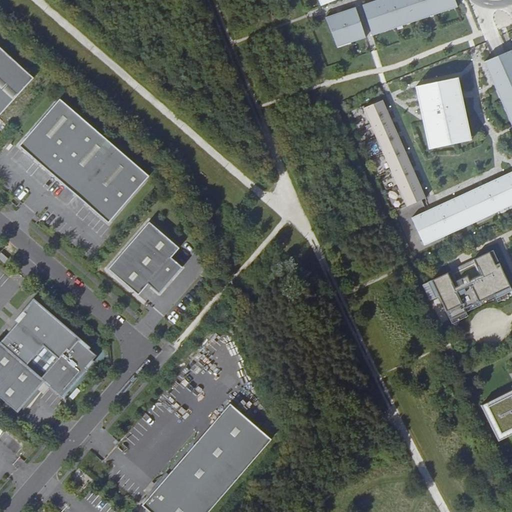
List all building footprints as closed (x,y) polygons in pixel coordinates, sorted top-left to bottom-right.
[(371,0),(363,3),(373,28),(375,33),(455,1),(455,0),(371,0)] [(356,6),(327,18),(337,43),(339,48),(368,36),(366,31),(356,6)] [(0,48),(0,115),(34,79),(0,48)] [(488,60),(483,62),(494,86),(511,126),(511,53),(511,51),(488,60)] [(438,82),(416,87),(432,150),(474,139),(458,77),(438,82)] [(60,99),(19,147),(108,224),(149,177),(60,99)] [(427,199),(384,101),(364,109),(407,207),(427,199)] [(511,170),(412,218),(422,240),(424,246),(511,204),(511,170)] [(149,222),(108,270),(138,296),(148,285),(159,295),(182,268),(171,258),(179,249),(149,222)] [(486,272),(456,286),(468,310),(511,288),(511,285),(494,250),(479,260),(486,272)] [(1,253),(0,254),(0,259),(4,264),(8,259),(1,253)] [(441,296),(452,323),(470,315),(468,310),(456,286),(449,272),(425,284),(432,297),(441,296)] [(80,340),(34,300),(23,312),(26,315),(18,323),(17,323),(0,343),(0,342),(0,397),(18,413),(45,381),(51,387),(50,388),(62,398),(88,369),(86,368),(93,361),(96,356),(79,341),(80,340)] [(23,312),(15,321),(17,323),(18,323),(26,315),(23,312)] [(93,361),(86,368),(88,369),(88,370),(94,362),(93,361)] [(485,412),(501,443),(511,437),(511,393),(508,396),(510,399),(485,412)] [(229,404),(141,506),(148,511),(208,511),(271,440),(229,404)]
